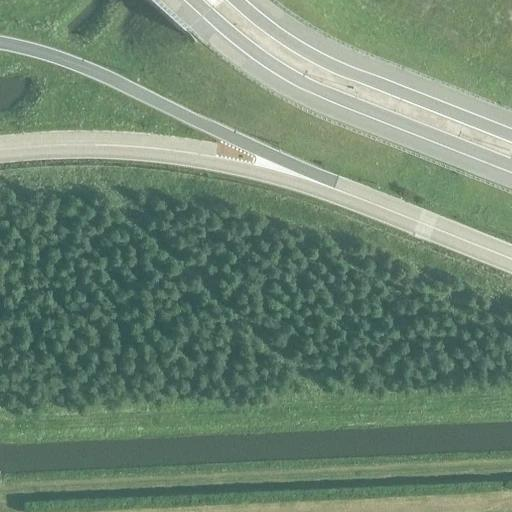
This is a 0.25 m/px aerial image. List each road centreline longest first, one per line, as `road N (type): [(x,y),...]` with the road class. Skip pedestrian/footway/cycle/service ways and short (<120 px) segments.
road 1 (unclassified): [(432,225),(0,40)]
road 2 (unclassified): [(194,0),(320,91),(511,168)]
road 3 (unclassified): [(511,134),(320,60),(238,0)]
